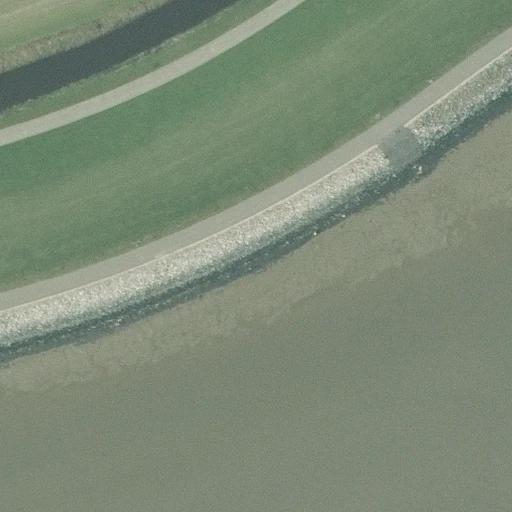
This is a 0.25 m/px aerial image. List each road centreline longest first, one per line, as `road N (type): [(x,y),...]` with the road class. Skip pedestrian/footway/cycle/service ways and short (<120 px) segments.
road 1 (unclassified): [(0,318),(172,262),(284,208),(511,58)]
road 2 (unclassified): [(0,146),(131,101),(306,0)]
